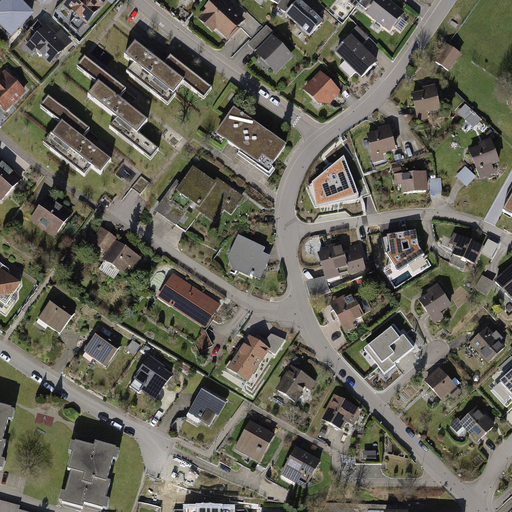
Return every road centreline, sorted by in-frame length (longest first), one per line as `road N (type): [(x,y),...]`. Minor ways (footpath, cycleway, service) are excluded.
road 1 (residential): [(0,132),(51,175),(247,303),(301,308)]
road 2 (residential): [(301,308),(316,342),(472,500)]
road 3 (residential): [(320,138),(132,0)]
road 4 (residential): [(287,234),(437,212),(511,245)]
road 5 (residential): [(158,443),(0,348)]
road 6 (residential): [(435,19),(370,105),(320,138)]
